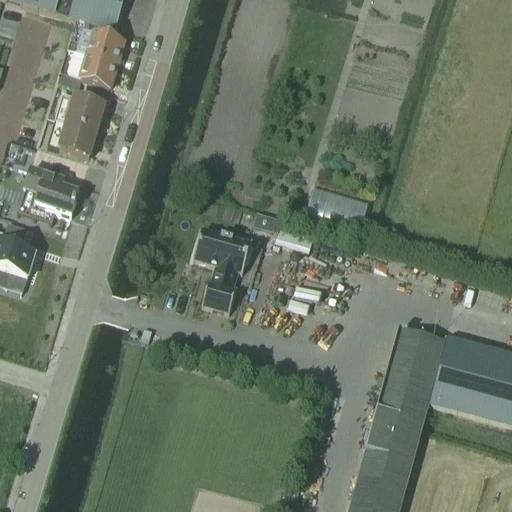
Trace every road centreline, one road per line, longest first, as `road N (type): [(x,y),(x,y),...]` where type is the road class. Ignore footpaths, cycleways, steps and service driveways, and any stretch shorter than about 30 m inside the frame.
road 1 (unclassified): [(61,389),(179,0)]
road 2 (unclassified): [(24,511),(61,389)]
